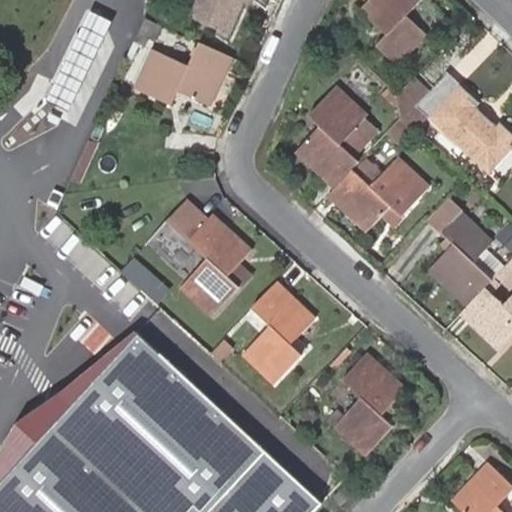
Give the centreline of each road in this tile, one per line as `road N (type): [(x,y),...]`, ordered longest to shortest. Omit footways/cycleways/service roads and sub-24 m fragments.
road 1 (residential): [(311,0),(243,147),(248,184),(486,398)]
road 2 (residential): [(486,398),(379,511)]
